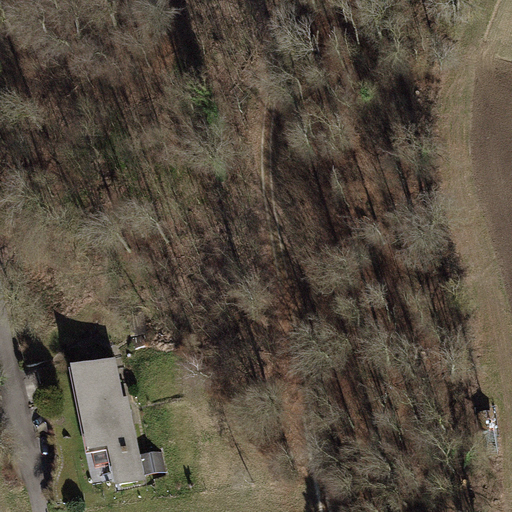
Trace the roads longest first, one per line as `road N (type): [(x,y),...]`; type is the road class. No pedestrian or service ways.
road 1 (track): [(321,511),(280,278),(263,118),(290,0)]
road 2 (unclassified): [(8,0),(0,37),(0,250),(36,511)]
